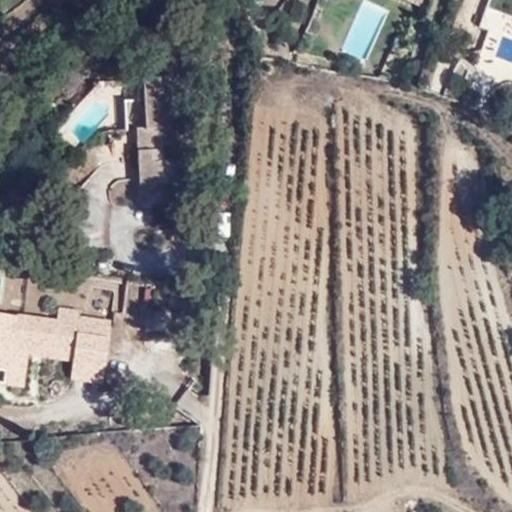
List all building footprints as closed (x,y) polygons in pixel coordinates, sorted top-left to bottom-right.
[(511,0),(481,0),(472,26),(506,39),(511,21),(511,0)] [(165,165),(165,156),(182,155),(181,131),(170,132),(169,108),(176,108),(174,80),(142,81),(142,109),(127,110),(127,140),(133,140),(136,210),(168,210),(168,190),(185,190),(184,164),(165,165)] [(131,200),(131,179),(109,180),(109,200),(131,200)] [(58,306),(56,320),(76,322),(77,315),(78,308),(58,306)] [(0,383),(23,386),(27,354),(72,360),(70,377),(101,381),(108,319),(77,315),(76,322),(56,320),(0,314),(0,383)]
